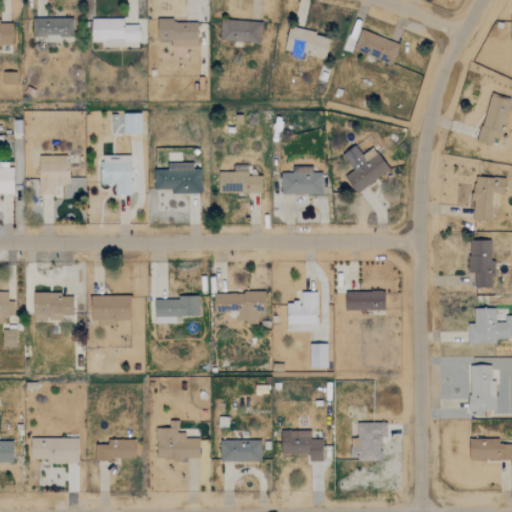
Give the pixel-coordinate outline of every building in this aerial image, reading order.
[(138,41),(138,25),(124,25),(124,17),(91,18),(91,41),(105,41),(105,47),(124,47),(124,41),(138,41)] [(32,18),(33,37),(46,37),(46,42),(59,42),(59,37),(73,37),(73,18),(32,18)] [(157,41),(171,41),(171,47),(196,48),(197,21),(157,20),(157,41)] [(261,22),(220,20),(219,41),(260,43),(261,22)] [(0,45),(12,45),(11,23),(0,23),(0,45)] [(304,58),(304,55),(325,59),(330,37),(289,27),(283,53),(304,58)] [(354,51),(393,62),(399,42),(360,31),(354,51)] [(15,85),(16,73),(3,72),(2,85),(15,85)] [(480,140),(500,144),(509,99),(489,94),(480,140)] [(141,114),(122,113),(121,134),(141,134),(141,114)] [(344,176),(356,193),(389,170),(374,148),(362,156),(355,146),(342,155),(352,170),(344,176)] [(130,155),(100,156),(100,185),(115,185),(115,195),(131,195),(130,155)] [(38,195),(54,195),(54,185),(68,185),(68,156),(39,156),(38,195)] [(0,193),(14,194),(14,163),(0,163),(0,193)] [(154,170),(154,189),(171,189),(171,194),(201,193),(200,169),(193,169),(193,163),(167,164),(168,169),(154,170)] [(280,173),(281,195),(322,194),(322,173),(312,173),(312,167),(292,167),(292,173),(280,173)] [(261,193),(261,176),(247,176),(247,171),(219,170),(219,192),(261,193)] [(505,178),(474,177),(472,220),(492,221),(492,207),(498,207),(499,195),(504,195),(505,178)] [(491,240),(469,240),(468,273),(474,273),(474,287),(491,287),(491,275),(494,275),(494,261),(490,261),(491,240)] [(0,323),(3,324),(3,316),(14,316),(14,301),(8,301),(8,292),(0,291),(0,323)] [(385,310),(385,291),(345,292),(345,311),(385,310)] [(73,315),(73,297),(61,297),(61,292),(33,293),(33,321),(62,321),(62,316),(73,315)] [(264,313),(264,293),(214,292),(214,313),(236,314),(235,322),(257,322),(258,313),(264,313)] [(317,330),(316,292),(300,292),(300,301),(286,302),(286,331),(317,330)] [(91,295),(90,324),(115,325),(115,320),(130,320),(130,297),(91,295)] [(154,323),(176,323),(176,317),(199,317),(198,298),(154,298),(154,323)] [(511,339),(511,315),(503,315),(503,322),(496,322),(495,308),(473,309),(474,323),(467,324),(468,344),(496,344),(496,339),(511,339)] [(3,347),(16,347),(16,330),(3,331),(3,347)] [(327,368),(327,344),(309,344),(309,368),(327,368)] [(491,366),(469,366),(469,412),(495,411),(495,381),(491,381),(491,366)] [(156,429),(157,459),(199,459),(199,438),(185,438),(185,433),(178,433),(178,420),(169,420),(169,428),(156,429)] [(381,460),(381,438),(387,438),(386,423),(357,423),(357,439),(350,440),(350,460),(381,460)] [(281,454),(309,455),(309,462),(322,462),(322,440),(311,440),(311,431),(281,431),(281,454)] [(78,464),(78,438),(30,439),(30,460),(47,460),(47,464),(78,464)] [(511,456),(511,445),(499,445),(499,440),(469,439),(468,459),(511,461),(511,456)] [(135,459),(135,440),(107,440),(107,444),(95,445),(95,460),(135,459)] [(260,440),(219,441),(220,462),(261,461),(260,440)] [(0,462),(13,463),(12,441),(0,441),(0,462)]
